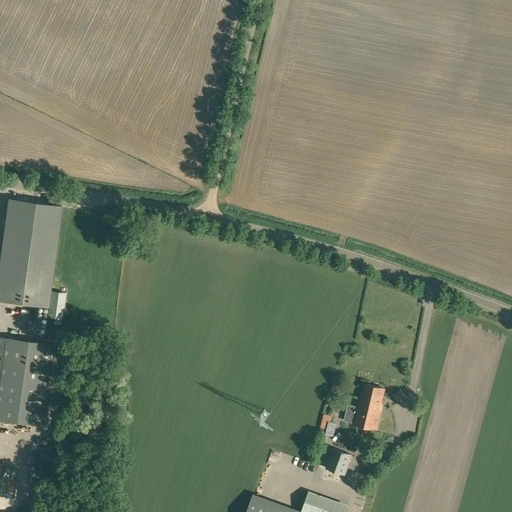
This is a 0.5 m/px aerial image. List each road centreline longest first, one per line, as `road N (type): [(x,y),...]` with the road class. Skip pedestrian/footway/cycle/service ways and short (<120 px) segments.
road 1 (unclassified): [(511,313),(343,254),(209,219)]
road 2 (unclassified): [(209,219),(262,0)]
road 3 (unclassified): [(209,219),(0,183)]
